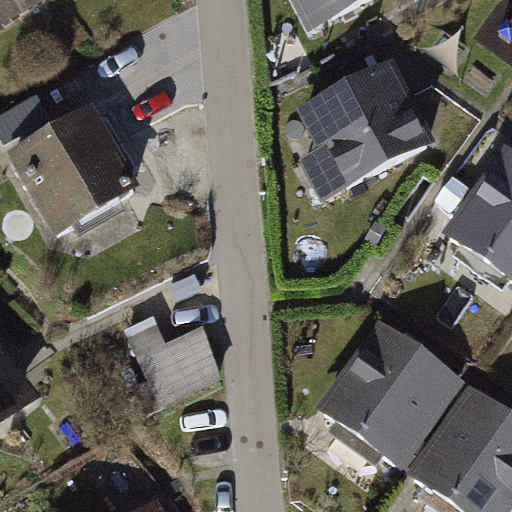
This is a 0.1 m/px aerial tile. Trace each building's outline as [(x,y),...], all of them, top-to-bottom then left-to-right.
[(0,0),(0,32),(56,0),(0,0)] [(290,0),(307,32),(371,0),(290,0)] [(299,164),(322,208),(436,150),(395,69),(302,117),(321,154),(299,164)] [(100,109),(12,156),(59,242),(129,204),(116,180),(133,171),(100,109)] [(511,157),(447,250),(511,295),(511,157)] [(474,384),(391,327),(322,425),(404,483),(474,384)] [(210,331),(140,362),(165,415),(226,384),(210,331)] [(0,432),(40,399),(0,351),(0,432)] [(506,511),(511,504),(511,411),(474,384),(404,483),(445,511),(506,511)]
